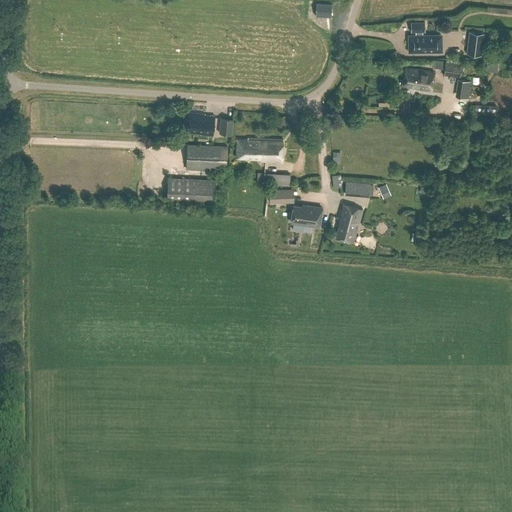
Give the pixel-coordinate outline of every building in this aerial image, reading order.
[(331,4),(316,3),(316,16),(330,17),(331,4)] [(416,35),(409,35),(409,51),(437,50),(437,35),(421,35),(421,31),(425,31),(425,22),(411,22),(411,31),(416,31),(416,35)] [(484,33),(468,32),(466,53),(481,54),(484,33)] [(435,71),(405,67),(402,84),(413,86),(413,88),(432,91),(435,71)] [(446,74),(461,77),(462,71),(447,68),(446,74)] [(472,98),(473,80),(463,79),(461,97),(472,98)] [(205,114),(189,112),(187,131),(202,133),(202,134),(213,135),(215,116),(205,115),(205,114)] [(232,119),(220,118),(218,133),(231,135),(232,119)] [(283,139),(248,137),(248,139),(237,139),(237,157),(261,158),(260,161),(284,161),(283,139)] [(227,146),(187,144),(186,168),(226,170),(227,146)] [(290,174),(257,173),(256,184),(289,185),(290,174)] [(342,187),(342,175),(334,175),(334,187),(342,187)] [(216,179),(168,178),(167,202),(215,203),(216,179)] [(363,209),(342,203),(338,218),(340,219),(335,237),(353,242),(358,224),(363,209)] [(307,207),(293,205),(291,222),(319,226),(322,208),(307,205),(307,207)]
